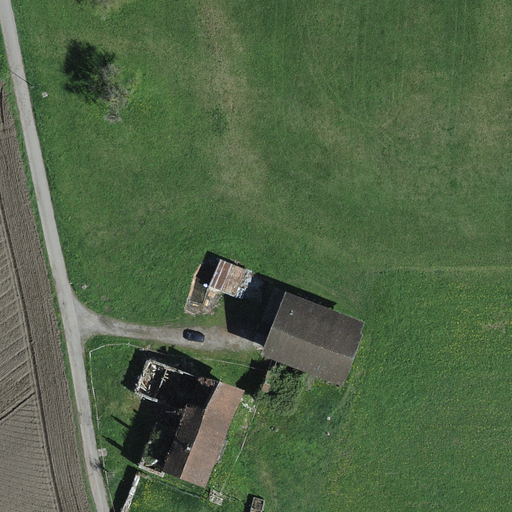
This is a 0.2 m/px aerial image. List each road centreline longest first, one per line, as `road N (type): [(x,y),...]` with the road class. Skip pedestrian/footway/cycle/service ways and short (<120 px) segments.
road 1 (residential): [(103,511),(2,0)]
road 2 (track): [(250,336),(69,322)]
